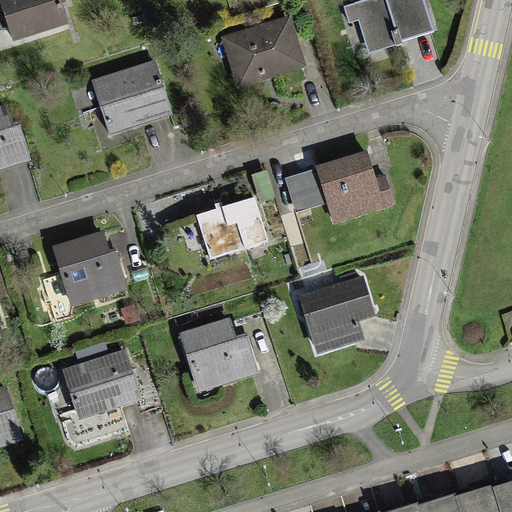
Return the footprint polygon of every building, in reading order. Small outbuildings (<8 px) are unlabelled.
[(66,0),(3,0),(21,55),(78,37),(66,0)] [(433,0),(366,0),(384,58),(445,39),(433,0)] [(302,11),(227,31),(243,93),(318,74),(302,11)] [(159,47),(87,68),(108,139),(180,118),(159,47)] [(15,99),(0,103),(0,175),(35,165),(15,99)] [(375,160),(322,176),(338,228),(391,212),(375,160)] [(264,189),(194,209),(212,269),(282,249),(264,189)] [(118,237),(52,253),(68,315),(134,298),(118,237)] [(363,268),(288,289),(307,361),(383,340),(363,268)] [(0,286),(0,336),(13,334),(0,286)] [(238,318),(178,336),(197,399),(257,381),(238,318)] [(132,354),(57,374),(72,430),(147,410),(132,354)] [(12,388),(0,391),(0,455),(29,447),(12,388)] [(511,511),(511,446),(382,490),(389,511),(511,511)] [(389,511),(382,490),(312,511),(389,511)]
